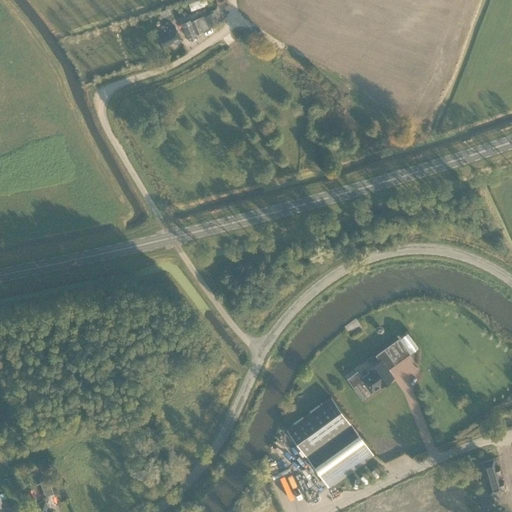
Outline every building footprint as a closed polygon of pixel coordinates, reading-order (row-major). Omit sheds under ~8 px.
[(424,19),(441,0),(367,0),(323,48),(353,76),(355,80),(361,85),(423,19),(424,19)] [(196,34),(202,32),(196,18),(191,20),(196,34)] [(196,34),(191,20),(190,19),(181,23),(187,38),(196,34)] [(160,36),(157,37),(161,47),(173,42),(174,44),(182,41),(175,26),(167,29),(166,27),(157,31),(160,36)] [(426,95),(412,83),(405,90),(393,78),(382,90),(407,114),(426,95)] [(385,366),(392,360),(384,349),(376,355),(380,361),(369,368),(371,372),(354,385),(363,396),(385,380),(386,382),(393,377),(385,366)] [(298,399),(305,397),(304,391),(296,393),(298,399)] [(328,486),(373,454),(330,397),(287,430),(328,486)] [(495,464),(493,459),(480,462),(484,478),(482,479),(483,482),(486,482),(489,495),(502,491),(502,488),(504,487),(502,478),(499,478),(498,474),(500,473),(497,463),(495,464)] [(293,468),(272,476),(277,487),(291,482),(303,511),(310,511),(312,511),(293,468)] [(474,511),(463,476),(353,511),(425,511),(460,501),(461,504),(461,511),(456,511),(474,511)] [(53,492),(47,479),(40,482),(46,496),(53,492)] [(481,499),(484,510),(495,507),(492,496),(481,499)] [(50,511),(45,500),(33,505),(36,511),(52,511),(50,511)]
